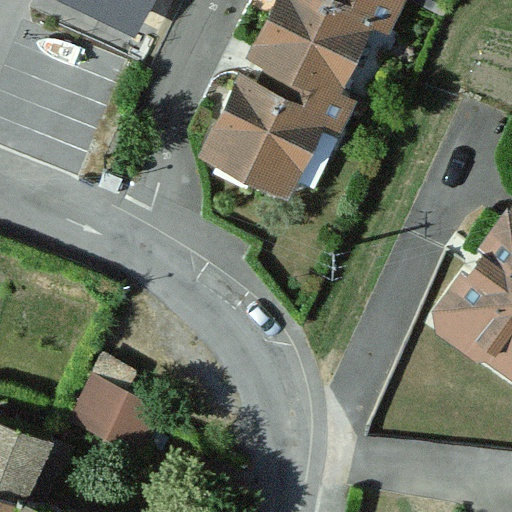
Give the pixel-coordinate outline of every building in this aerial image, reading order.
[(104,0),(133,13),(139,0),(104,0)] [(403,0),(292,0),(268,51),(287,60),(339,86),(370,21),(389,30),(403,0)] [(339,86),(287,60),(273,89),(254,80),(221,150),(292,184),(324,117),(343,126),(358,95),(339,86)] [(511,232),(438,329),(478,359),(511,354),(511,232)] [(127,375),(97,362),(72,418),(133,455),(155,419),(116,396),(127,375)] [(60,438),(0,423),(0,511),(64,511),(32,500),(60,438)]
